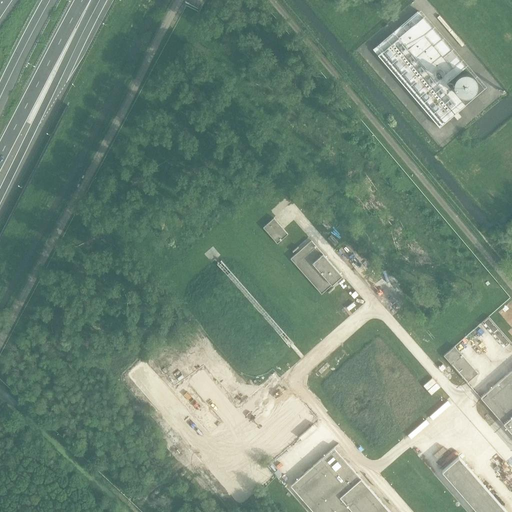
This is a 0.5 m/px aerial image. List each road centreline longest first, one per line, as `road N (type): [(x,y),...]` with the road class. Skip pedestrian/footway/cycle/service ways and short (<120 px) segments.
road 1 (motorway): [(0,195),(82,0)]
road 2 (motorway): [(0,156),(82,0)]
